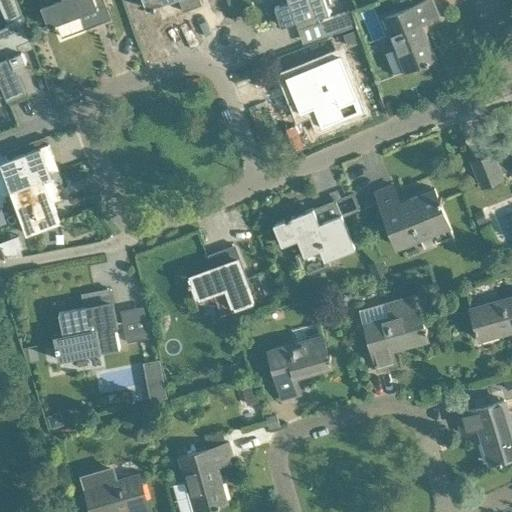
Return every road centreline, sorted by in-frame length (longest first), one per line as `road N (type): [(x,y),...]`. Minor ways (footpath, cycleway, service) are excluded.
road 1 (residential): [(263,186),(217,70),(198,62),(87,103),(81,123),(118,221),(148,234)]
road 2 (residential): [(448,511),(416,417),(396,406),(291,432),(276,463),(291,511)]
road 3 (residential): [(263,186),(511,85)]
road 4 (residential): [(148,234),(263,186)]
